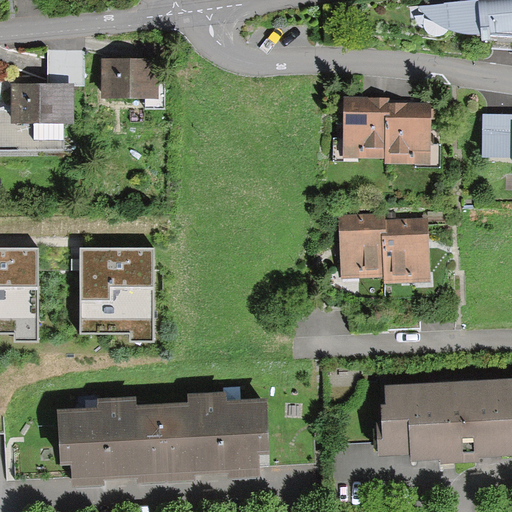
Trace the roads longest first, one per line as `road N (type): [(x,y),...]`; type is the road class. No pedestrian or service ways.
road 1 (residential): [(511,79),(405,64),(229,61),(211,52),(197,12)]
road 2 (residential): [(197,12),(0,33)]
